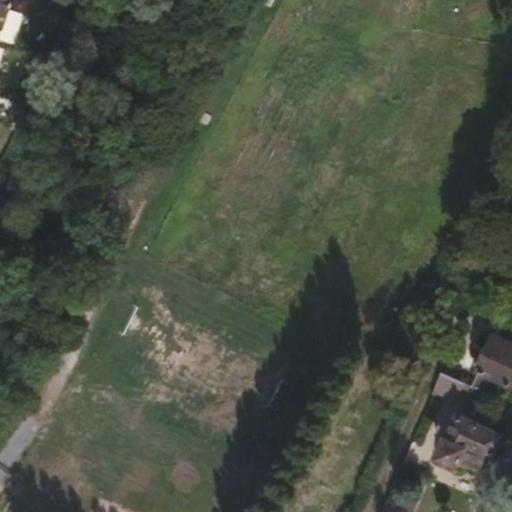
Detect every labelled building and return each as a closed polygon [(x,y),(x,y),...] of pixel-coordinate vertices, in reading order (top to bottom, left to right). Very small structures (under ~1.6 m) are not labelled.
[(0,0),(0,31),(10,0),(0,0)] [(19,189),(23,178),(11,174),(7,185),(19,189)] [(511,380),(511,340),(496,333),(473,384),(476,385),(503,397),(510,380),(511,380)] [(471,395),(476,385),(473,384),(441,369),(430,393),(454,403),(460,390),(471,395)] [(494,455),(505,430),(461,411),(442,455),(444,456),(435,476),(453,485),(462,464),(469,460),(481,465),(487,452),(494,455)] [(488,468),(494,455),(487,452),(481,465),(488,468)]
